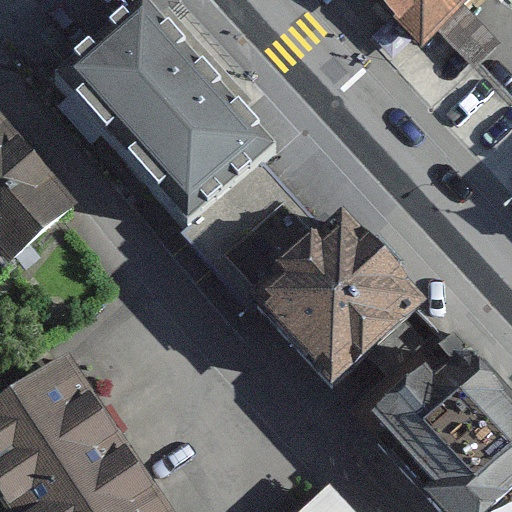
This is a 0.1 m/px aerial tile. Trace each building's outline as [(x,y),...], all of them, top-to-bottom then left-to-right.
[(384,0),(421,40),(464,0),(384,0)] [(147,8),(60,84),(189,231),(276,155),(147,8)] [(0,135),(0,283),(62,230),(74,220),(0,135)] [(342,219),(257,296),(332,380),(418,303),(342,219)] [(511,400),(453,338),(363,422),(448,511),(479,511),(511,481),(511,400)] [(162,511),(71,371),(0,417),(0,511),(162,511)] [(333,511),(316,495),(298,511),(333,511)]
